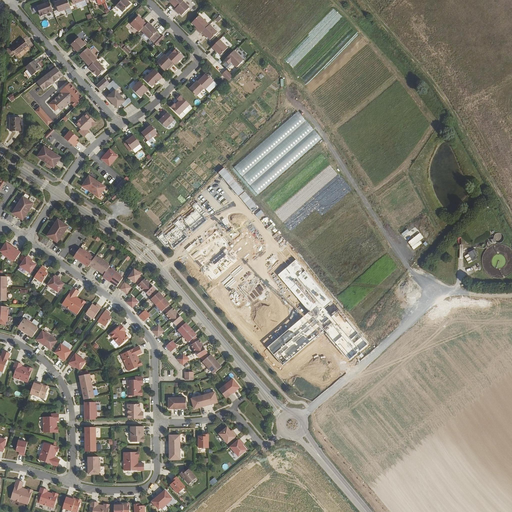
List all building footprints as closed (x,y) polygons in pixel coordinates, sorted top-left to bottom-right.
[(71,9),(67,0),(66,0),(56,4),(59,13),(71,9)] [(127,0),(122,0),(116,6),(123,12),(131,4),(128,2),(127,1),(127,0)] [(183,2),(185,0),(184,0),(170,0),(170,1),(174,5),(173,6),(176,9),(183,2)] [(176,9),(175,10),(178,13),(179,12),(180,13),(182,16),(190,8),(183,2),(176,9)] [(54,12),(50,3),(38,7),(41,17),(47,16),(46,15),(54,12)] [(142,30),(148,24),(145,21),(145,22),(143,20),(139,16),(131,24),(139,32),(142,30)] [(202,33),(210,25),(200,16),(192,23),(197,27),(199,30),(198,31),(201,34),(202,33)] [(45,20),(40,23),(43,28),(49,25),(45,20)] [(158,32),(149,23),(148,24),(142,30),(151,39),(154,42),(161,35),(158,32)] [(218,33),(210,25),(202,33),(205,36),(206,35),(208,37),(211,40),(218,33)] [(165,37),(162,34),(161,35),(154,42),(154,43),(156,45),(165,37)] [(77,53),(87,44),(84,41),(83,42),(79,38),(71,45),(75,49),(74,50),(77,53)] [(11,48),(7,48),(7,50),(12,56),(16,54),(19,59),(31,49),(28,46),(28,45),(23,39),(11,48)] [(228,48),(220,40),(213,47),(221,56),(228,48)] [(124,46),(121,50),(128,54),(131,51),(124,46)] [(97,61),(98,60),(88,49),(80,56),(90,67),(97,61)] [(174,64),(175,65),(183,57),(176,49),(173,53),(168,58),(174,64)] [(245,60),(235,50),(225,61),(229,65),(231,63),(237,68),(245,60)] [(168,58),(166,55),(157,63),(165,71),(169,67),(170,66),(171,67),(174,64),(168,58)] [(40,68),(34,60),(26,66),(32,75),(40,68)] [(105,70),(97,61),(90,67),(89,68),(95,75),(96,75),(98,77),(105,70)] [(45,92),(62,75),(53,66),(36,84),(45,92)] [(156,84),(163,77),(155,70),(145,79),(152,87),(156,84)] [(222,75),(229,82),(233,77),(226,71),(222,75)] [(204,88),(206,89),(214,81),(207,74),(204,77),(201,79),(200,78),(197,81),(204,88)] [(105,78),(97,86),(99,88),(102,91),(107,87),(112,93),(108,97),(110,99),(115,104),(119,108),(123,103),(126,106),(132,100),(129,97),(125,100),(116,90),(120,86),(114,80),(110,83),(105,78)] [(146,93),(149,90),(140,81),(133,89),(141,97),(144,95),(143,93),(145,92),(146,93)] [(197,96),(204,88),(197,81),(190,89),(197,96)] [(75,103),(77,105),(85,98),(86,96),(84,94),(75,103)] [(180,115),(190,105),(181,96),(178,99),(179,100),(180,101),(176,105),(175,104),(172,107),(180,115)] [(166,128),(175,120),(167,112),(164,115),(165,116),(163,118),(160,121),(166,128)] [(298,112),(233,167),(257,194),(321,139),(298,112)] [(81,130),(80,132),(85,137),(89,132),(87,130),(89,129),(92,126),(93,128),(97,124),(87,114),(76,125),(81,130)] [(10,130),(21,131),(21,118),(10,118),(10,130)] [(148,141),(158,133),(151,126),(142,134),(148,141)] [(44,138),(46,140),(55,130),(53,129),(44,138)] [(65,138),(73,145),(75,147),(77,144),(76,142),(79,138),(71,131),(65,138)] [(133,151),(141,144),(133,135),(130,137),(131,138),(130,140),(126,142),(127,142),(132,150),(133,151)] [(130,152),(132,150),(127,142),(124,144),(130,152)] [(37,157),(54,168),(59,161),(61,158),(44,147),(37,157)] [(101,158),(103,160),(110,166),(118,157),(110,150),(105,156),(103,155),(101,158)] [(87,179),(85,184),(83,187),(95,195),(99,198),(106,187),(101,184),(89,176),(87,179)] [(117,189),(119,190),(126,183),(128,181),(125,180),(117,189)] [(123,192),(120,190),(112,198),(114,200),(123,192)] [(23,220),(34,204),(23,197),(12,213),(23,220)] [(57,243),(69,226),(58,218),(47,236),(57,243)] [(407,229),(401,234),(413,250),(421,244),(419,241),(423,238),(415,227),(409,232),(407,229)] [(14,248),(14,247),(11,245),(10,245),(7,243),(1,252),(3,253),(2,254),(7,257),(14,248)] [(21,253),(14,248),(7,257),(12,261),(13,260),(15,261),(21,253)] [(77,254),(74,257),(81,262),(88,252),(83,249),(83,250),(80,249),(77,254)] [(467,263),(478,259),(475,250),(464,255),(467,263)] [(88,252),(81,262),(89,267),(90,265),(95,258),(92,257),(93,256),(88,252)] [(31,259),(27,256),(20,267),(31,274),(36,265),(30,260),(31,259)] [(95,258),(90,265),(97,270),(104,260),(99,257),(98,258),(96,256),(95,258)] [(104,260),(97,270),(104,275),(109,268),(110,266),(108,265),(109,264),(104,260)] [(46,269),(42,267),(35,278),(43,283),(49,274),(44,271),(46,269)] [(104,275),(103,277),(110,282),(117,272),(112,269),(111,270),(109,268),(104,275)] [(142,274),(134,269),(128,278),(135,283),(137,282),(140,276),(142,274)] [(110,282),(117,287),(123,278),(121,277),(122,276),(117,272),(110,282)] [(59,278),(55,276),(48,286),(58,292),(64,284),(57,279),(59,278)] [(145,278),(144,280),(140,284),(138,285),(144,291),(151,284),(145,278)] [(156,289),(151,284),(144,291),(150,296),(151,295),(155,291),(156,289)] [(78,315),(86,303),(82,300),(81,301),(78,299),(77,299),(75,298),(79,292),(73,288),(63,304),(78,315)] [(159,293),(158,294),(153,298),(152,299),(157,305),(165,298),(159,293)] [(133,296),(127,302),(130,305),(135,299),(133,296)] [(170,305),(165,298),(157,305),(162,312),(164,310),(169,306),(170,305)] [(138,302),(135,299),(130,305),(132,308),(138,302)] [(94,319),(102,308),(99,305),(97,307),(96,307),(92,304),(86,313),(94,319)] [(0,315),(8,316),(8,310),(7,310),(7,307),(0,306),(0,315)] [(173,308),(172,309),(167,313),(166,315),(171,320),(178,314),(173,308)] [(109,313),(106,310),(98,322),(106,327),(112,318),(109,316),(108,315),(109,313)] [(145,311),(139,316),(142,319),(148,313),(145,311)] [(151,316),(148,313),(142,319),(144,322),(151,316)] [(184,319),(178,314),(171,320),(176,326),(177,325),(182,321),(184,319)] [(25,333),(32,323),(27,320),(27,321),(24,319),(18,328),(25,333)] [(37,326),(32,323),(25,333),(33,338),(39,329),(36,327),(37,326)] [(186,323),(185,324),(180,328),(178,330),(184,336),(191,329),(186,323)] [(120,346),(129,338),(126,335),(126,334),(124,332),(126,330),(122,325),(110,335),(120,346)] [(159,326),(153,331),(155,334),(161,329),(159,326)] [(164,332),(161,329),(155,334),(158,337),(164,332)] [(197,336),(191,329),(184,336),(189,342),(191,341),(196,337),(197,336)] [(44,345),(51,335),(46,332),(45,333),(43,332),(37,340),(44,345)] [(56,339),(51,335),(44,345),(51,350),(57,342),(55,340),(56,339)] [(200,340),(199,341),(193,344),(191,345),(195,352),(204,347),(200,340)] [(173,341),(166,347),(169,349),(175,344),(173,341)] [(65,361),(72,351),(61,344),(56,353),(62,358),(61,359),(65,361)] [(175,344),(169,349),(171,352),(177,347),(175,344)] [(129,371),(143,365),(141,361),(140,362),(138,358),(137,358),(136,356),(142,353),(140,347),(122,355),(129,371)] [(208,353),(204,347),(195,352),(199,358),(201,357),(206,354),(208,353)] [(0,372),(4,373),(11,355),(4,352),(1,359),(0,358),(0,357),(0,356),(0,372)] [(86,361),(76,354),(69,364),(72,367),(73,365),(80,370),(86,361)] [(184,354),(178,360),(180,362),(186,357),(184,354)] [(211,355),(208,357),(204,361),(203,362),(208,368),(216,361),(211,355)] [(189,360),(186,357),(180,362),(183,365),(189,360)] [(222,367),(216,361),(208,368),(214,374),(222,367)] [(16,363),(13,370),(16,371),(13,378),(28,383),(33,370),(27,368),(27,369),(23,368),(23,369),(21,368),(22,365),(16,363)] [(82,388),(92,386),(90,374),(79,376),(82,388)] [(128,396),(143,396),(142,390),(141,390),(141,386),(140,386),(140,385),(143,385),(143,378),(136,378),(136,380),(128,381),(128,396)] [(233,393),(233,394),(237,391),(236,391),(240,388),(233,380),(231,381),(230,380),(226,384),(233,393)] [(42,385),(34,383),(30,395),(44,401),(49,388),(44,386),(44,387),(42,386),(42,385)] [(233,393),(226,384),(221,387),(222,388),(220,390),(226,398),(233,393)] [(84,400),(95,398),(92,386),(82,388),(84,400)] [(203,396),(206,406),(218,403),(215,393),(203,396)] [(194,409),(206,406),(203,396),(192,399),(194,409)] [(173,410),(178,410),(178,409),(178,397),(172,398),(172,399),(169,399),(169,409),(173,409),(173,410)] [(184,397),(178,397),(178,409),(186,409),(186,398),(184,398),(184,397)] [(85,411),(97,411),(97,405),(95,405),(96,403),(85,403),(85,411)] [(128,419),(144,419),(144,412),(141,413),(141,409),(140,409),(140,404),(128,405),(128,419)] [(85,420),(96,420),(96,417),(97,417),(97,411),(85,411),(85,420)] [(44,433),(58,433),(59,427),(57,428),(57,423),(56,423),(56,422),(59,422),(59,415),(52,415),(52,418),(44,417),(44,433)] [(86,440),(96,439),(96,427),(85,428),(86,440)] [(144,435),(144,427),(131,427),(132,442),(144,442),(144,437),(143,437),(143,435),(144,435)] [(227,427),(219,434),(228,443),(237,436),(234,433),(233,434),(227,427)] [(209,448),(208,434),(205,434),(204,437),(199,437),(199,448),(209,448)] [(170,448),(180,448),(180,436),(170,436),(170,448)] [(86,452),(96,452),(96,439),(86,440),(86,452)] [(243,442),(240,439),(230,447),(239,457),(247,450),(241,444),(243,442)] [(21,455),(25,456),(27,443),(19,441),(16,452),(20,452),(21,453),(21,455)] [(58,453),(60,448),(45,443),(39,460),(58,467),(60,461),(54,458),(54,456),(55,457),(57,452),(58,453)] [(180,460),(180,448),(170,448),(170,460),(180,460)] [(125,471),(144,471),(144,464),(137,464),(137,462),(138,462),(138,457),(139,457),(139,453),(124,453),(125,471)] [(88,466),(100,466),(100,460),(99,460),(99,457),(88,457),(88,466)] [(100,472),(100,466),(88,466),(88,470),(89,475),(99,475),(99,472),(100,472)] [(189,484),(196,478),(189,470),(185,473),(183,471),(180,473),(189,484)] [(178,493),(185,487),(176,477),(173,479),(175,482),(171,485),(178,493)] [(21,490),(22,489),(23,484),(17,481),(11,500),(28,506),(33,491),(29,490),(28,491),(24,490),(24,491),(21,490)] [(48,490),(41,488),(36,503),(54,509),(58,495),(53,493),(53,495),(49,493),(48,494),(47,494),(47,493),(48,490)] [(159,496),(166,505),(171,501),(170,501),(172,498),(166,491),(159,496)] [(162,509),(166,505),(159,496),(152,502),(159,510),(161,508),(162,509)] [(74,499),(67,497),(63,508),(74,511),(77,511),(81,501),(77,500),(77,501),(74,500),(74,499)] [(109,511),(110,505),(104,505),(104,506),(99,506),(98,506),(98,504),(92,503),(91,510),(93,510),(92,511),(109,511)]
